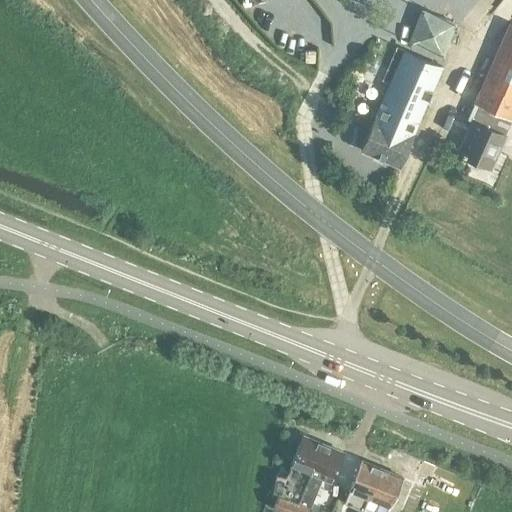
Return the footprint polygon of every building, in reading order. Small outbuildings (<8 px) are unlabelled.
[(444,58),(457,17),(421,6),(409,47),(444,58)] [(471,127),(459,154),(467,157),(466,159),(468,164),(477,167),(481,166),(482,164),(490,167),(511,117),(511,23),(510,23),(467,118),(472,120),(469,126),(471,127)] [(399,166),(442,66),(404,50),(361,149),(399,166)] [(273,492),(279,494),(298,503),(323,445),(302,436),(291,463),(300,467),(297,472),(293,470),(290,479),(280,475),(273,492)] [(323,445),(298,503),(279,494),(274,508),(283,511),(309,511),(311,508),(309,508),(322,477),(331,481),(342,453),(323,445)] [(361,460),(350,488),(370,497),(382,469),(362,460),(361,460)] [(370,497),(364,511),(387,511),(390,505),(402,477),(382,469),(370,497)]
